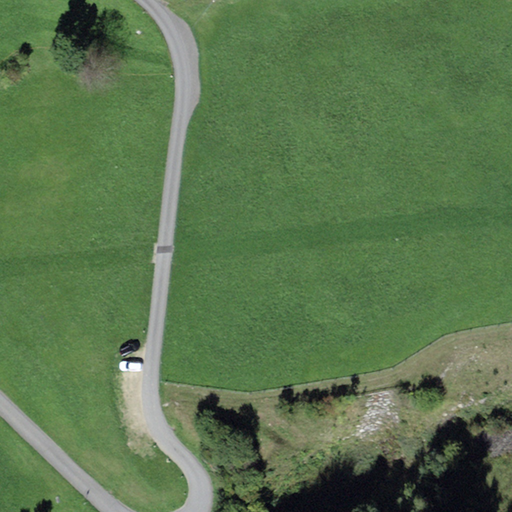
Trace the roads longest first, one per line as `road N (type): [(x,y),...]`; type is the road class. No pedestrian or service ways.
road 1 (unclassified): [(194,511),(201,483),(160,427),(150,396),(185,63),(173,28),(145,0)]
road 2 (unclassified): [(0,401),(116,511)]
